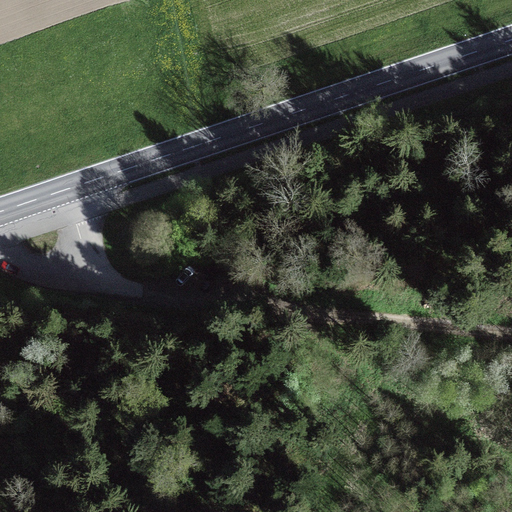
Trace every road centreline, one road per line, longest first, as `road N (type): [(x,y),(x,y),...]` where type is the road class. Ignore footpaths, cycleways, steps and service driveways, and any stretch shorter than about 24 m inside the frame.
road 1 (track): [(0,240),(511,68)]
road 2 (secondary): [(0,210),(511,38)]
road 3 (track): [(511,334),(143,291),(64,263),(40,197)]
